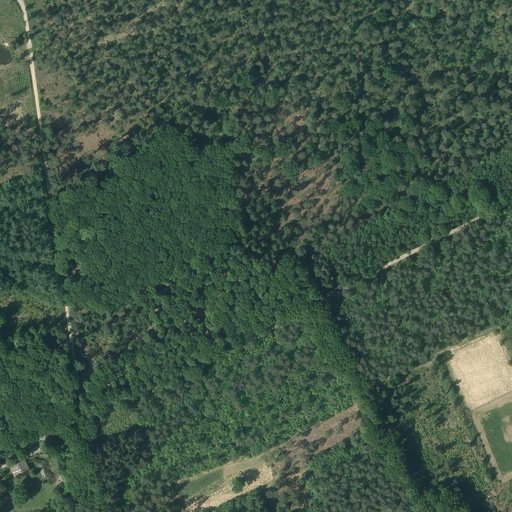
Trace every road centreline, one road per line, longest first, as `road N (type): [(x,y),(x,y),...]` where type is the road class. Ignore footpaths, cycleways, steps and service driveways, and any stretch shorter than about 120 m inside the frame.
road 1 (track): [(22,0),(81,414)]
road 2 (track): [(81,414),(316,301)]
road 3 (track): [(316,301),(426,511)]
road 4 (track): [(316,301),(511,203)]
